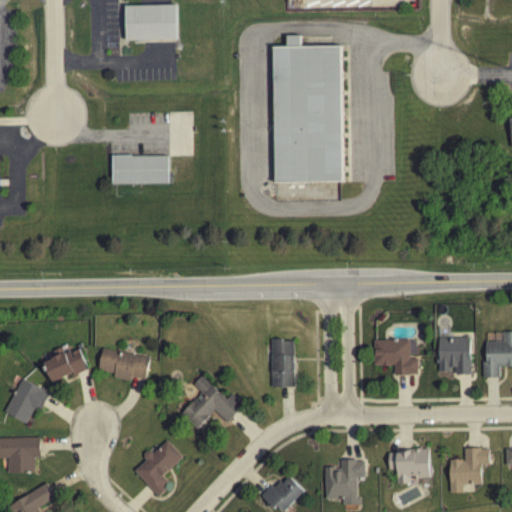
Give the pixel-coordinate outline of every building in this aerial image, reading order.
[(124,10),(125,45),(176,44),(175,9),(124,10)] [(343,44),(345,180),(277,180),(275,45),(288,44),(288,33),(302,33),(302,45),(343,44)] [(166,160),(110,161),(111,188),(166,188),(166,160)] [(511,372),(506,372),(506,371),(498,371),(498,382),(482,382),(481,368),(485,368),(484,346),(503,346),(503,337),(511,337),(511,372)] [(45,358),(56,380),(90,365),(79,342),(45,358)] [(469,343),(469,379),(454,379),(454,372),(449,372),(449,376),(438,377),(438,343),(469,343)] [(270,344),(282,344),(282,346),(293,346),(293,364),(293,391),(285,391),(270,392),(270,344)] [(393,380),(393,370),(390,370),(390,371),(381,371),(381,370),(373,370),(373,344),(408,344),(408,357),(408,364),(416,364),(416,379),(409,379),(409,380),(393,380)] [(132,382),(131,386),(113,382),(114,378),(97,374),(102,353),(149,363),(144,384),(132,382)] [(50,389),(24,375),(5,409),(31,424),(50,389)] [(227,427),(214,415),(196,434),(180,419),(195,403),(200,407),(203,403),(198,398),(200,397),(192,389),(200,381),(226,405),(231,399),(242,410),(227,427)] [(0,457),(10,457),(10,470),(35,470),(35,458),(41,458),(41,435),(0,435),(0,457)] [(150,456),(152,458),(166,445),(182,462),(162,480),(169,488),(164,493),(165,495),(158,502),(133,475),(145,464),(143,462),(143,458),(146,456),(150,456)] [(397,481),(396,481),(396,474),(388,474),(388,457),(395,457),(395,455),(413,454),(413,453),(420,453),(420,454),(427,454),(428,483),(409,483),(409,488),(397,488),(397,481)] [(464,466),(464,453),(479,453),(479,454),(488,454),(488,470),(480,470),(480,489),(461,490),(461,497),(449,497),(448,465),(460,465),(460,466),(464,466)] [(511,470),(503,470),(503,453),(511,453),(511,470)] [(340,473),(340,465),(354,465),(354,466),(363,466),(364,482),(354,482),(355,503),(360,503),(360,509),(342,510),(342,503),(324,504),(323,472),(335,472),(335,473),(340,473)] [(263,493),(282,511),(284,511),(307,489),(304,487),(291,474),(284,482),(279,477),(263,493)] [(57,495),(50,481),(12,501),(17,511),(43,511),(40,505),(57,495)]
